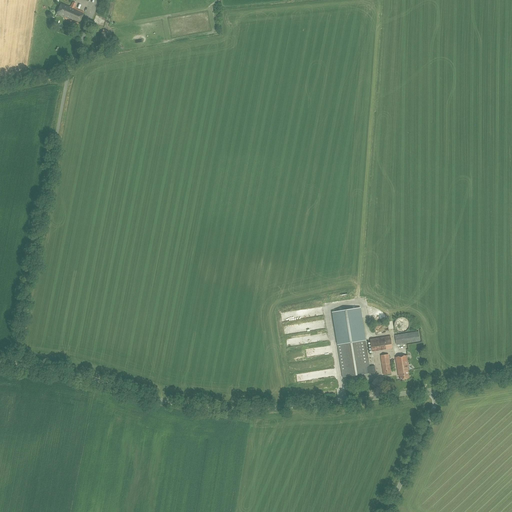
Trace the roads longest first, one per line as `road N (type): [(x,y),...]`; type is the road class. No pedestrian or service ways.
road 1 (unclassified): [(433,389),(227,410),(11,365)]
road 2 (unclassified): [(11,365),(68,74),(98,0)]
road 3 (unclassified): [(387,511),(431,413),(433,389)]
